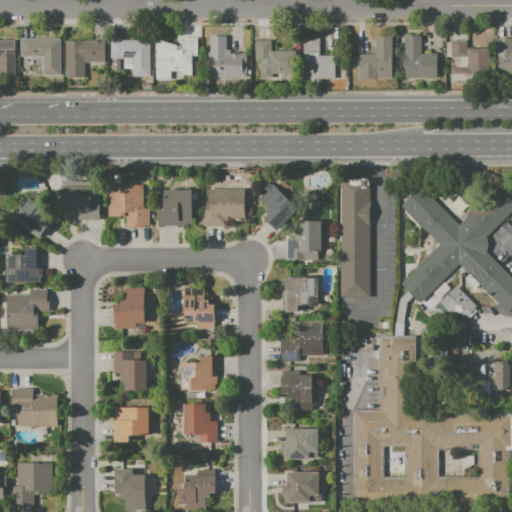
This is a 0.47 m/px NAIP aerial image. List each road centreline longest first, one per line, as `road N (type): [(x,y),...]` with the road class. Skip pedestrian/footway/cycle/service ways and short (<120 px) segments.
road 1 (residential): [(511,6),(0,9)]
road 2 (primary): [(511,110),(68,115)]
road 3 (primary): [(0,150),(419,147)]
road 4 (residential): [(248,260),(82,260),(82,511)]
road 5 (residential): [(248,260),(248,511)]
